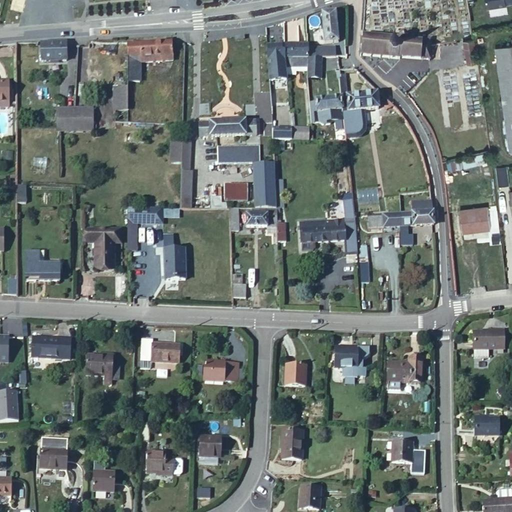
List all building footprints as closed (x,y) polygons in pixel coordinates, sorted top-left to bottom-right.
[(338,43),(336,13),(321,14),(324,44),(338,43)] [(399,37),(363,35),(360,56),(398,59),(398,58),(430,59),(431,38),(422,39),(422,40),(406,40),(407,35),(405,33),(403,32),(401,32),(399,34),(399,37)] [(478,62),(473,39),(464,41),(467,64),(478,62)] [(66,61),(66,42),(41,43),(42,62),(66,61)] [(127,43),(127,82),(139,82),(140,63),(173,61),(172,42),(139,43),(127,43)] [(511,97),(511,45),(495,47),(502,99),(511,97)] [(294,58),(294,51),(285,52),(284,46),(267,46),(268,68),(285,67),(285,59),(294,58)] [(308,58),(308,46),(284,46),(285,52),(294,51),(294,58),(285,59),(285,67),(307,67),(308,58)] [(335,57),(335,48),(308,48),(308,58),(321,57),(335,57)] [(307,67),(307,72),(321,72),(321,57),(308,58),(307,67)] [(286,77),(285,67),(268,68),(267,68),(268,77),(286,77)] [(365,126),(364,111),(379,109),(377,95),(347,98),(345,75),(340,76),(341,79),(339,79),(341,99),(342,111),(345,139),(356,138),(361,136),(365,132),(365,126)] [(0,107),(9,107),(8,82),(0,82),(0,107)] [(114,123),(127,123),(127,90),(114,90),(114,123)] [(511,151),(511,97),(502,99),(510,152),(511,151)] [(342,111),(341,99),(314,102),(314,103),(315,113),(318,113),(319,123),(322,126),(329,125),(332,122),(342,121),(341,111),(342,111)] [(394,108),(387,101),(383,103),(386,110),(394,108)] [(315,113),(314,103),(309,104),(311,124),(319,123),(318,113),(315,113)] [(91,125),(92,109),(58,110),(58,126),(91,125)] [(256,136),(255,122),(198,124),(199,139),(256,136)] [(308,141),(309,136),(306,136),(306,129),(292,128),(292,129),(292,140),(308,141)] [(292,140),(292,129),(272,129),(273,140),(283,140),(292,140)] [(283,150),(283,140),(273,140),(273,150),(283,150)] [(181,164),(182,143),(171,142),(170,163),(181,164)] [(189,172),(190,143),(182,143),(181,164),(181,172),(189,172)] [(259,164),(259,147),(217,148),(218,165),(259,164)] [(12,152),(3,152),(3,160),(12,160),(12,152)] [(486,162),(484,153),(467,157),(469,166),(486,162)] [(275,181),(274,164),(253,164),(255,209),(277,209),(277,208),(275,181)] [(508,185),(506,170),(497,171),(498,186),(508,185)] [(191,210),(192,173),(181,172),(180,210),(191,210)] [(283,208),(282,181),(275,181),(277,208),(283,208)] [(26,204),(26,186),(18,186),(18,204),(26,204)] [(247,202),(247,186),(224,186),(224,202),(247,202)] [(358,188),(358,200),(379,200),(379,188),(358,188)] [(221,204),(221,198),(210,199),(211,210),(221,210),(221,204)] [(357,255),(356,231),(354,218),(352,200),(343,201),(345,221),(300,224),(301,244),(302,252),(313,251),(315,249),(315,243),(345,241),(346,255),(357,255)] [(434,225),(432,202),(413,203),(413,214),(401,214),(400,227),(400,246),(413,246),(413,236),(408,236),(408,227),(434,225)] [(490,228),(488,207),(453,211),(455,233),(456,233),(457,235),(463,235),(463,232),(490,228)] [(163,224),(163,210),(128,209),(128,251),(136,252),(137,224),(163,224)] [(239,232),(238,209),(232,209),(230,209),(230,232),(239,232)] [(276,225),(277,209),(255,209),(252,209),(252,215),(247,215),(246,227),(267,227),(267,234),(273,234),(273,244),(277,244),(277,243),(276,225)] [(400,227),(401,214),(368,216),(369,229),(400,227)] [(285,242),(284,224),(276,225),(277,243),(285,242)] [(121,230),(88,231),(88,244),(96,244),(97,270),(115,270),(115,243),(121,244),(121,230)] [(165,281),(185,281),(185,251),(179,251),(179,244),(169,244),(169,251),(165,252),(165,281)] [(60,281),(59,265),(44,265),(44,252),(26,252),(26,282),(60,281)] [(369,283),(368,264),(360,265),(361,283),(369,283)] [(245,299),(246,286),(242,285),(243,275),(231,275),(232,285),(233,285),(233,298),(245,299)] [(503,348),(503,331),(487,331),(487,333),(473,334),(473,350),(474,350),(474,359),(488,358),(488,350),(496,350),(496,348),(503,348)] [(70,360),(70,340),(49,339),(49,341),(43,341),(43,339),(33,338),(32,358),(70,360)] [(178,364),(179,346),(152,345),(152,341),(142,341),(141,355),(152,356),(151,362),(151,363),(178,364)] [(357,369),(358,349),(335,348),(334,368),(357,369)] [(85,377),(104,377),(104,385),(112,385),(113,356),(105,355),(104,357),(97,357),(87,356),(85,377)] [(420,384),(421,360),(409,359),(409,364),(388,363),(386,382),(387,383),(387,391),(400,391),(400,383),(409,384),(409,383),(420,384)] [(204,362),(203,381),(237,383),(238,364),(204,362)] [(305,388),(306,366),(286,365),(285,386),(305,388)] [(194,381),(202,381),(202,367),(195,367),(194,381)] [(19,392),(0,392),(0,424),(19,425),(19,392)] [(498,436),(498,419),(487,419),(483,419),(484,417),(475,417),(475,436),(498,436)] [(149,443),(150,424),(142,423),(141,442),(149,443)] [(301,461),(302,432),(283,431),(281,460),(301,461)] [(220,458),(221,438),(200,438),(199,457),(200,457),(200,465),(217,465),(218,458),(220,458)] [(419,475),(420,451),(412,451),(412,442),(392,442),(391,463),(411,464),(411,475),(419,475)] [(66,471),(67,451),(41,450),(40,469),(66,471)] [(166,459),(166,454),(147,453),(146,474),(156,474),(164,474),(164,476),(173,476),(173,475),(179,476),(182,474),(182,463),(180,461),(173,460),(166,459)] [(114,493),(115,473),(93,473),(92,492),(114,493)] [(0,496),(11,497),(11,479),(0,479),(0,496)] [(319,511),(320,489),(301,488),(299,509),(319,511)] [(511,511),(511,505),(511,499),(511,491),(501,491),(499,491),(498,492),(496,494),(496,499),(496,502),(493,502),(482,503),(482,511),(511,511)]
